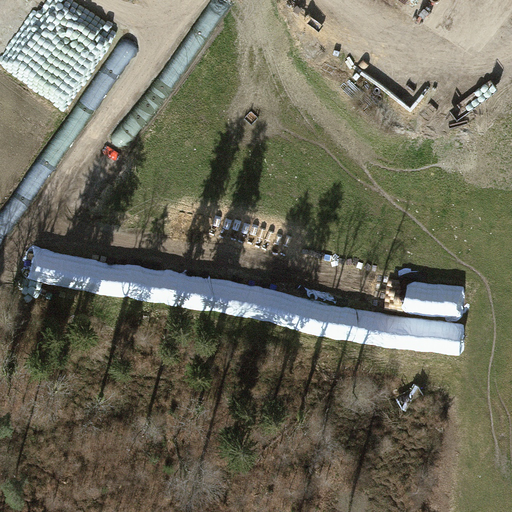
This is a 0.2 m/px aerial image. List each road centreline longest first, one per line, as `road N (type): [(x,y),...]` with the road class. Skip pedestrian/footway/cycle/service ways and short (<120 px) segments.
road 1 (track): [(195,0),(0,282)]
road 2 (track): [(511,25),(476,46),(428,43),(349,0)]
